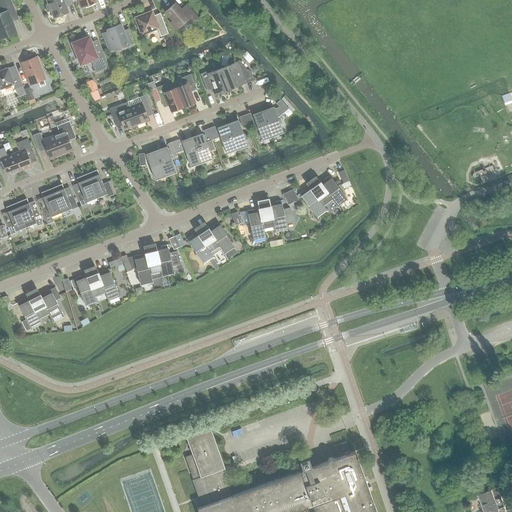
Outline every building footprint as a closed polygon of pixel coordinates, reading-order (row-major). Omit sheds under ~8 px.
[(0,0),(0,38),(0,39),(0,38),(14,33),(15,33),(9,18),(10,18),(10,17),(8,11),(14,9),(10,0),(0,0)] [(45,0),(47,4),(46,5),(46,12),(50,11),(53,18),(68,12),(65,5),(73,2),(71,0),(45,0)] [(174,3),(164,12),(172,20),(169,23),(176,30),(188,19),(192,24),(198,19),(186,5),(185,5),(187,7),(182,12),(174,3)] [(151,12),(135,18),(141,34),(157,28),(160,36),(162,36),(167,34),(160,15),(153,18),(151,12)] [(107,31),(102,34),(109,51),(115,49),(116,51),(134,43),(128,29),(123,31),(120,24),(107,29),(107,31)] [(71,43),(80,65),(90,61),(95,73),(108,68),(97,40),(91,42),(90,40),(85,41),(84,38),(71,43)] [(36,57),(21,63),(29,85),(45,79),(36,57)] [(239,61),(222,68),(230,89),(255,79),(239,61)] [(8,68),(0,71),(0,89),(13,85),(15,89),(22,87),(17,75),(11,77),(8,68)] [(230,89),(222,68),(206,74),(205,72),(200,74),(206,91),(211,89),(214,95),(230,89)] [(182,85),(175,88),(182,107),(194,102),(189,89),(195,87),(190,74),(179,78),(182,85)] [(86,83),(90,92),(97,89),(93,80),(86,83)] [(171,112),(182,107),(175,88),(168,91),(165,84),(155,88),(160,101),(166,99),(171,112)] [(29,87),(23,89),(29,104),(35,102),(29,87)] [(139,97),(127,102),(129,107),(136,125),(148,121),(144,110),(151,107),(146,95),(139,97)] [(280,100),(276,104),(279,107),(284,112),(288,109),(280,100)] [(115,107),(109,109),(113,121),(119,119),(124,130),(136,125),(129,107),(127,102),(115,107)] [(273,107),(263,111),(264,115),(272,136),(283,132),(277,118),(284,112),(279,107),(274,109),(273,107)] [(263,111),(252,115),(262,140),(272,136),(264,115),(263,111)] [(250,113),(244,115),(248,126),(254,124),(250,113)] [(248,126),(244,115),(239,117),(243,128),(248,126)] [(238,120),(227,124),(229,128),(236,150),(247,146),(238,120)] [(53,136),(61,155),(72,150),(68,141),(75,138),(68,121),(56,126),(59,133),(53,136)] [(227,124),(217,128),(226,153),(236,150),(229,128),(227,124)] [(214,126),(208,128),(213,140),(218,138),(214,126)] [(208,128),(203,130),(204,134),(207,141),(211,140),(213,140),(208,128)] [(61,155),(53,136),(42,140),(39,133),(32,135),(39,152),(45,149),(49,159),(61,155)] [(202,134),(191,137),(193,141),(201,163),(211,159),(209,151),(214,149),(211,140),(207,141),(204,134),(203,135),(202,134)] [(191,137),(181,141),(190,167),(201,163),(193,141),(191,137)] [(19,151),(13,154),(19,171),(31,166),(26,153),(32,150),(27,139),(16,143),(19,151)] [(178,140),(173,142),(177,153),(182,151),(178,140)] [(173,142),(167,144),(169,148),(171,155),(177,153),(173,142)] [(8,175),(19,171),(13,154),(7,156),(3,148),(2,149),(0,144),(0,162),(3,161),(8,175)] [(166,147),(156,150),(165,175),(165,176),(176,172),(175,171),(170,155),(171,155),(169,148),(167,148),(166,147)] [(156,150),(145,154),(155,180),(165,176),(165,175),(156,150)] [(486,184),(492,179),(483,168),(477,173),(486,184)] [(86,174),(88,179),(96,197),(106,193),(107,197),(113,195),(108,182),(102,184),(96,170),(86,174)] [(342,170),(337,172),(342,183),(347,180),(342,170)] [(96,197),(88,179),(86,174),(75,178),(81,193),(76,195),(81,206),(86,204),(85,202),(96,197)] [(315,176),(305,183),(309,189),(312,193),(313,193),(323,206),(331,199),(332,199),(324,189),(319,182),(315,176)] [(329,176),(323,180),(328,186),(324,189),(332,199),(331,199),(337,206),(346,199),(329,176)] [(51,189),(53,193),(61,212),(71,208),(71,210),(77,207),(73,196),(67,199),(61,184),(51,189)] [(61,212),(53,193),(51,189),(40,193),(46,207),(41,209),(47,224),(53,222),(50,216),(61,212)] [(293,189),(287,192),(293,203),(298,200),(293,189)] [(304,190),(299,194),(316,217),(326,210),(323,206),(313,193),(312,193),(309,196),(304,190)] [(293,203),(287,192),(282,194),(287,205),(293,203)] [(16,203),(17,207),(25,226),(36,222),(37,226),(43,224),(37,211),(32,213),(26,199),(16,203)] [(268,199),(256,201),(258,208),(260,216),(262,229),(263,229),(273,226),(274,226),(270,210),(271,210),(270,205),(268,199)] [(271,210),(270,210),(274,226),(273,226),(274,232),(286,229),(285,222),(295,220),(294,217),(290,209),(282,210),(280,200),(274,202),(275,210),(271,210)] [(15,230),(25,226),(17,207),(16,203),(5,207),(11,221),(6,224),(10,235),(16,232),(15,230)] [(254,210),(247,211),(253,240),(265,237),(263,229),(262,229),(260,216),(255,217),(254,210)] [(239,223),(235,212),(229,215),(233,225),(239,223)] [(204,222),(193,229),(197,235),(198,235),(200,239),(209,252),(210,252),(212,255),(221,250),(219,246),(212,236),(212,235),(210,231),(207,228),(204,222)] [(213,229),(210,231),(212,235),(212,236),(219,246),(221,250),(224,254),(234,247),(217,222),(212,226),(213,229)] [(179,234),(174,236),(179,247),(184,245),(179,234)] [(192,235),(186,239),(203,263),(208,260),(213,257),(212,255),(210,252),(209,252),(200,239),(198,235),(194,238),(192,235)] [(173,250),(179,247),(174,236),(168,239),(173,250)] [(155,243),(143,246),(144,252),(145,257),(146,261),(147,261),(150,273),(151,279),(162,276),(160,271),(161,271),(157,255),(156,251),(156,250),(155,243)] [(161,250),(156,251),(157,255),(161,271),(160,271),(162,276),(173,273),(171,264),(179,262),(176,252),(169,253),(167,245),(160,246),(161,250)] [(132,270),(126,255),(120,257),(126,272),(132,270)] [(140,255),(133,256),(140,285),(152,282),(151,279),(150,273),(147,261),(146,261),(145,257),(141,258),(140,255)] [(120,258),(108,263),(110,268),(122,264),(120,258)] [(95,265),(83,270),(86,276),(88,281),(94,296),(104,292),(105,292),(100,280),(97,272),(95,265)] [(100,280),(105,292),(104,292),(107,301),(119,296),(108,269),(102,271),(105,279),(100,280)] [(81,276),(74,278),(85,306),(96,301),(94,296),(88,281),(84,283),(81,276)] [(67,278),(62,280),(65,292),(71,290),(67,278)] [(36,288),(25,293),(28,299),(29,300),(31,304),(38,318),(39,318),(48,313),(49,313),(43,302),(39,294),(36,288)] [(45,296),(41,298),(43,302),(49,313),(48,313),(52,321),(63,316),(55,300),(50,290),(44,293),(45,296)] [(23,299),(17,303),(26,320),(21,322),(26,331),(41,323),(39,318),(38,318),(31,304),(29,300),(24,302),(23,299)] [(211,427),(185,436),(192,454),(184,457),(202,506),(197,508),(198,511),(376,511),(354,451),(333,459),(332,458),(330,457),(328,458),(327,459),(327,461),(311,467),(308,458),(298,461),(302,470),(232,495),(222,469),(224,468),(210,428),(211,428),(211,427)] [(332,447),(336,456),(349,451),(346,442),(332,447)] [(511,511),(511,510),(511,509),(506,511),(502,500),(508,498),(505,490),(499,492),(497,486),(479,493),(478,490),(473,492),(476,499),(480,497),(484,509),(480,511),(511,511)]
